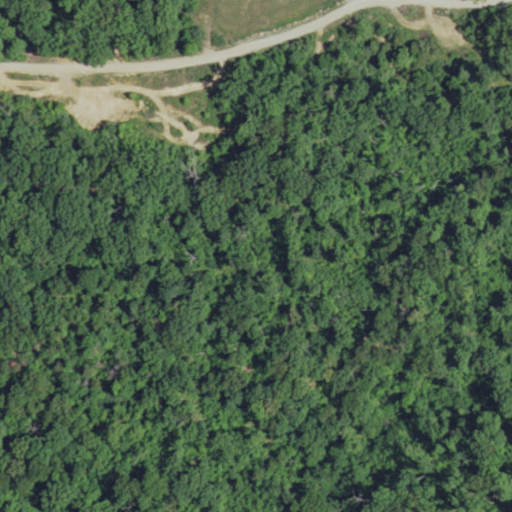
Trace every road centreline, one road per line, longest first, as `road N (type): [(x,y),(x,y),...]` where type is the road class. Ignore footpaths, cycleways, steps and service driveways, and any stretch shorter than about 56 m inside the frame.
road 1 (residential): [(0,66),(169,72),(262,47),(371,0)]
road 2 (track): [(382,0),(506,0)]
